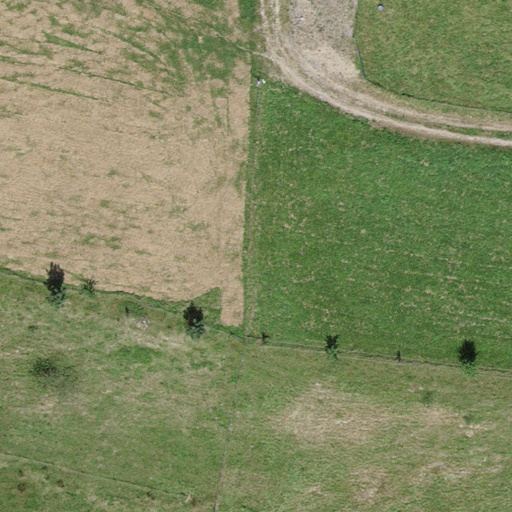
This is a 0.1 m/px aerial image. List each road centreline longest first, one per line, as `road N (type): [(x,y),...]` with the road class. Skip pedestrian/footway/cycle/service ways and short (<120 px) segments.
road 1 (track): [(364,106),(171,37),(113,0)]
road 2 (track): [(364,106),(511,134)]
